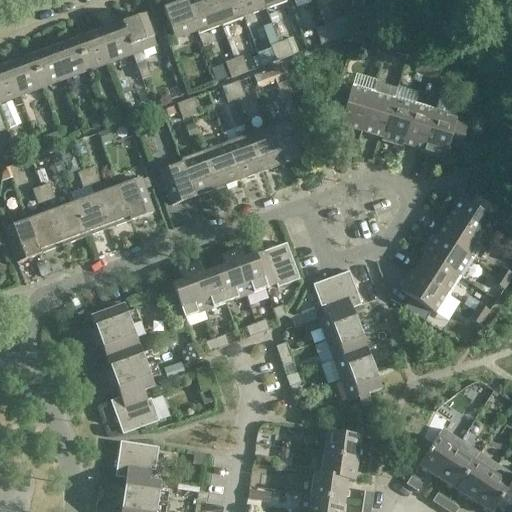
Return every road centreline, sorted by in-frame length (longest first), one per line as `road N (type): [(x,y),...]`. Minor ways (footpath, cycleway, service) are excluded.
road 1 (residential): [(22,352),(32,307),(64,287),(303,200)]
road 2 (residential): [(303,200),(374,177),(423,190),(387,248),(327,265)]
road 3 (residential): [(75,511),(75,479),(22,352)]
road 4 (residential): [(231,511),(245,417),(235,360)]
